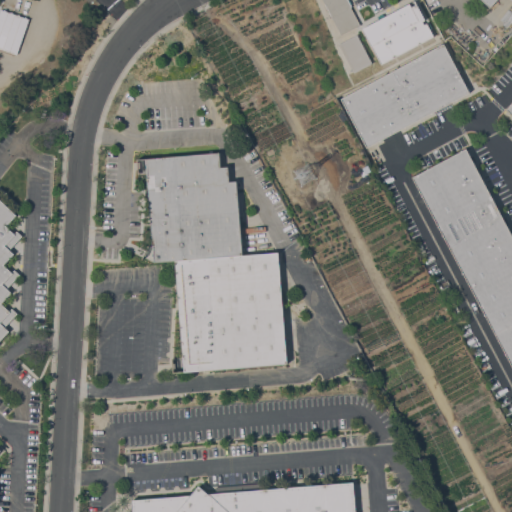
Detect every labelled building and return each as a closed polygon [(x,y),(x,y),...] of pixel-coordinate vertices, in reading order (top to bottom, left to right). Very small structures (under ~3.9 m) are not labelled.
[(350,0),(353,5),(350,7),(360,25),(341,35),(322,0),(350,0)] [(380,63),(361,28),(414,0),(424,19),(422,20),(424,24),(426,22),(433,35),(380,63)] [(11,52),(0,47),(0,8),(24,17),(11,52)] [(372,63),(353,73),(338,44),(357,34),(372,63)] [(443,43),(469,92),(366,147),(340,98),(443,43)] [(511,367),(411,177),(466,148),(511,235),(511,367)] [(242,256),(175,261),(175,260),(154,262),(145,158),(209,153),(209,150),(213,150),(213,153),(219,152),(220,167),(228,166),(229,181),(236,181),(242,256)] [(0,199),(16,215),(6,226),(14,233),(16,231),(22,236),(9,249),(14,254),(4,264),(12,272),(14,269),(19,274),(7,288),(12,292),(1,303),(9,311),(12,308),(17,313),(4,327),(9,331),(0,340),(0,199)] [(278,253),(287,363),(184,372),(175,261),(242,256),(278,253)] [(132,511),(132,499),(190,495),(198,485),(208,494),(353,482),(355,511),(132,511)]
